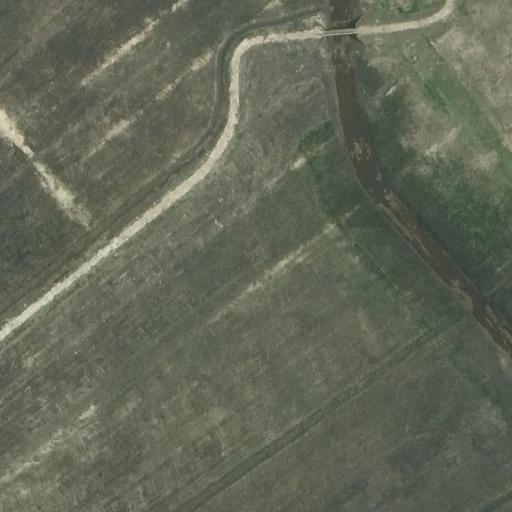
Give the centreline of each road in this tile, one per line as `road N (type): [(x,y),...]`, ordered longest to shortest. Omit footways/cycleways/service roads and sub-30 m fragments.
road 1 (track): [(0,344),(198,187),(229,142),(239,62),(256,46),(316,37)]
road 2 (unknown): [(316,37),(431,22),(447,14),(450,0)]
